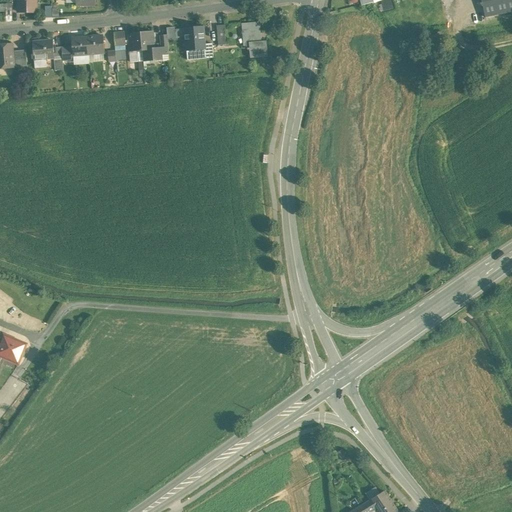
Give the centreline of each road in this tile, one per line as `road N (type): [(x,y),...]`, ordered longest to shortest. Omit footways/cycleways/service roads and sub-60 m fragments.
road 1 (tertiary): [(309,318),(292,247),(286,165),(317,0)]
road 2 (residential): [(270,0),(124,18)]
road 3 (secondary): [(147,511),(262,432)]
road 4 (tertiary): [(262,432),(322,417),(380,449)]
road 5 (secondary): [(408,325),(511,254)]
road 6 (residential): [(124,18),(0,29)]
